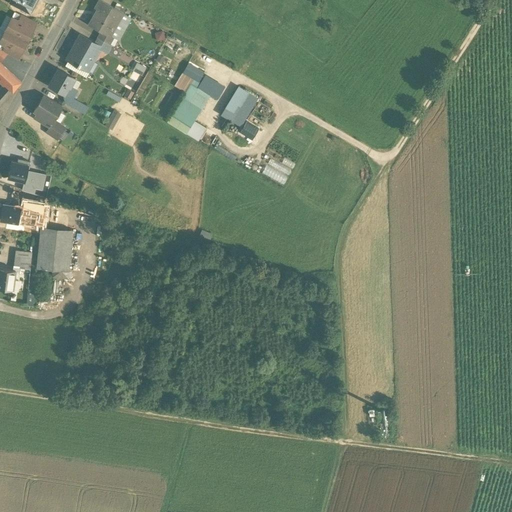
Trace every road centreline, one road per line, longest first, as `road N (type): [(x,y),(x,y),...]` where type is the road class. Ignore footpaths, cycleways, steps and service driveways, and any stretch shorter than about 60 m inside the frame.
road 1 (track): [(492,0),(339,239),(344,442),(324,511)]
road 2 (track): [(0,388),(511,469)]
road 3 (track): [(388,164),(241,82)]
road 4 (residential): [(72,0),(0,142)]
